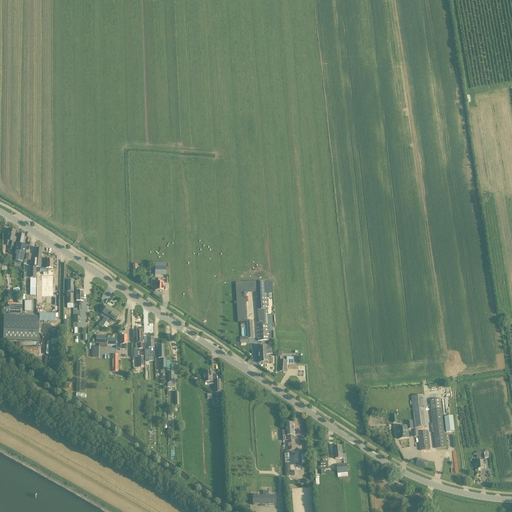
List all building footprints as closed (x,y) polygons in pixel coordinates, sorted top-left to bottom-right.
[(9,243),(8,247),(13,248),(16,238),(13,237),(15,231),(9,229),(6,241),(9,242),(9,243)] [(24,253),(25,248),(21,248),(24,235),(18,234),(15,250),(16,251),(15,255),(16,255),(14,262),(22,264),(23,256),(24,253)] [(35,248),(33,267),(36,267),(40,267),(42,250),(42,248),(40,248),(39,248),(37,247),(37,248),(35,248)] [(41,303),(41,299),(53,299),(53,272),(52,272),(52,269),(53,260),(46,260),(46,269),(45,269),(39,268),(36,268),(36,273),(36,276),(37,276),(37,303),(41,303)] [(166,275),(166,266),(155,266),(155,275),(156,275),(156,279),(151,279),(151,286),(155,287),(155,291),(163,291),(163,282),(162,282),(162,279),(160,279),(160,275),(166,275)] [(248,321),(247,292),(257,291),(256,283),(238,284),(240,322),(247,321),(248,338),(253,338),(252,321),(248,321)] [(263,325),(257,326),(257,341),(269,340),(268,325),(268,320),(266,289),(258,290),(257,290),(259,311),(262,310),(263,320),(263,325)] [(83,302),(83,292),(82,292),(82,290),(77,290),(77,292),(76,292),(76,302),(76,305),(73,305),(73,328),(77,328),(77,323),(77,317),(80,317),(80,311),(81,311),(81,302),(83,302)] [(3,313),(8,313),(22,314),(22,297),(18,297),(17,305),(9,305),(9,307),(3,307),(3,313)] [(100,323),(98,326),(102,328),(104,326),(106,322),(113,310),(107,306),(101,316),(104,318),(101,323),(100,323)] [(115,322),(120,315),(113,310),(106,322),(109,324),(111,321),(111,322),(113,320),(115,322)] [(39,317),(4,316),(3,341),(39,342),(39,317)] [(96,335),(96,343),(105,343),(106,336),(96,335)] [(116,340),(116,346),(116,349),(119,349),(119,350),(127,350),(127,336),(120,336),(120,340),(116,340)] [(40,357),(41,357),(41,350),(40,350),(40,347),(22,347),(22,357),(40,357)] [(268,355),(272,354),(272,347),(268,347),(258,347),(259,363),(269,363),(268,355)] [(293,364),(294,357),(287,357),(286,361),(280,360),(279,372),(286,373),(287,364),(293,364)] [(208,385),(215,385),(214,382),(213,382),(212,372),(204,373),(204,382),(208,382),(208,385)] [(427,426),(423,395),(411,397),(415,428),(427,426)] [(440,398),(429,400),(432,424),(431,424),(432,433),(433,432),(435,449),(446,447),(440,398)] [(446,432),(454,431),(453,416),(445,417),(446,432)] [(409,439),(408,430),(413,429),(412,421),(406,422),(407,426),(397,427),(398,440),(409,439)] [(287,451),(287,453),(295,453),(295,450),(296,450),(295,440),(294,440),(294,435),(293,423),(286,423),(286,430),(282,431),(283,436),(288,436),(288,441),(286,441),(286,451),(287,451)] [(418,432),(418,431),(417,428),(413,429),(414,432),(413,432),(414,437),(418,436),(419,451),(430,450),(428,431),(418,432)] [(333,447),(335,459),(343,458),(341,446),(333,447)] [(346,464),(346,458),(343,458),(344,464),(336,465),(337,474),(338,478),(348,477),(347,473),(346,464)] [(417,458),(415,465),(426,469),(428,461),(417,458)] [(485,461),(485,460),(482,460),(482,461),(477,461),(478,469),(483,469),(483,465),(486,465),(486,461),(485,461)] [(290,464),(284,464),(285,477),(295,476),(294,471),(290,471),(290,464)] [(239,495),(246,495),(247,492),(247,488),(239,487),(236,487),(236,494),(239,495)] [(275,496),(253,496),(253,506),(276,506),(275,496)]
